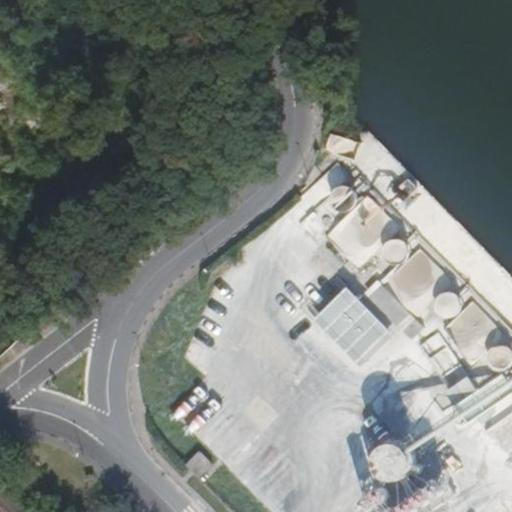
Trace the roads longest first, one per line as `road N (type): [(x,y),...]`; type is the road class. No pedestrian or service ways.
road 1 (tertiary): [(245,0),(281,62),(289,97),(283,152),(267,178),(122,286)]
road 2 (tertiary): [(110,449),(102,371),(122,286)]
road 3 (tertiary): [(122,286),(0,388)]
road 4 (tertiary): [(110,449),(51,414),(0,401)]
